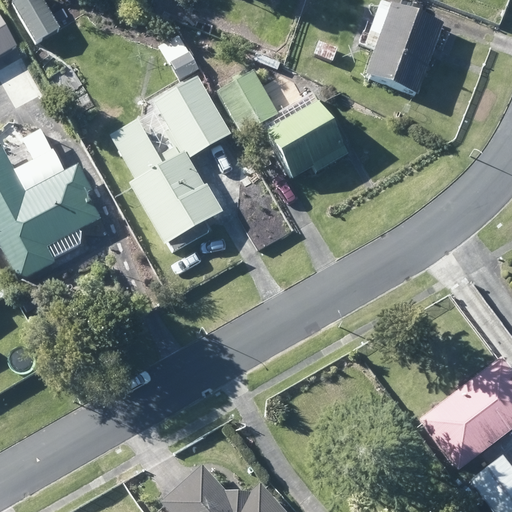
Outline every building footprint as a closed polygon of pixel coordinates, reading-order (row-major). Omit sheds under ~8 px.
[(37,45),(61,31),(42,0),(28,0),(16,7),(37,45)] [(439,48),(447,27),(385,5),(370,48),(380,52),(370,80),(421,98),(435,60),(439,48)] [(0,57),(19,46),(0,15),(0,57)] [(315,57),(334,65),(339,52),(321,45),(315,57)] [(192,164),(234,140),(202,85),(208,81),(202,71),(193,76),(197,84),(193,86),(159,105),(157,107),(171,132),(167,135),(176,151),(161,160),(141,125),(113,141),(139,186),(133,188),(169,250),(173,248),(178,255),(198,244),(193,235),(220,220),(223,218),(192,164)] [(277,117),(254,75),(218,95),(242,138),(262,127),(292,183),(314,171),(317,176),(351,156),(317,95),(277,117)] [(0,242),(23,286),(92,249),(83,233),(105,222),(98,208),(89,213),(84,204),(94,199),(92,195),(96,193),(82,168),(69,175),(57,154),(19,176),(4,148),(0,150),(0,242)] [(459,469),(462,466),(511,428),(511,367),(504,357),(500,361),(422,419),(459,469)] [(511,511),(511,471),(504,460),(473,481),(495,511),(511,511)] [(226,490),(210,472),(206,466),(164,502),(172,511),(287,511),(263,484),(253,492),(241,491),(228,490),(226,490)]
